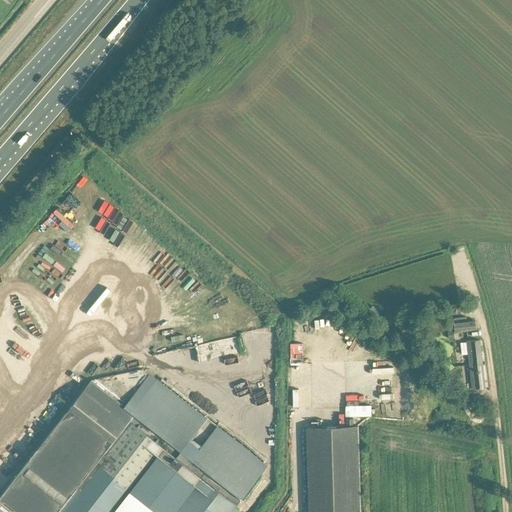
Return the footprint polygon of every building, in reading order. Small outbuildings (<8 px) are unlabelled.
[(368,312),(376,318),(381,312),(373,305),(368,312)] [(476,328),(475,319),(458,322),(454,322),(455,331),(476,328)] [(335,342),(331,354),(341,357),(350,330),(341,327),(336,342),(335,342)] [(472,389),(485,388),(480,339),(467,341),(467,342),(461,342),(462,354),(468,353),(471,379),(472,389)] [(14,479),(0,496),(0,511),(237,511),(239,511),(235,507),(237,504),(267,466),(216,427),(200,449),(189,440),(206,419),(142,369),(92,380),(14,479)] [(44,397),(62,377),(57,373),(40,393),(44,397)] [(359,511),(357,426),(357,425),(353,425),(353,418),(347,418),(347,425),(306,427),(308,511),(359,511)]
